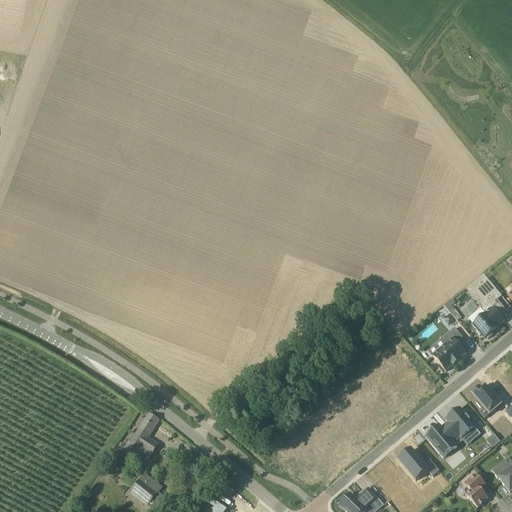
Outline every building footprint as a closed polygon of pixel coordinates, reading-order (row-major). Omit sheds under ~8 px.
[(472,284),(472,285),(486,301),(497,291),(484,276),(472,284)] [(486,315),(473,326),(477,330),(475,331),(480,337),(482,336),(485,340),(486,339),(488,340),(493,335),(492,334),(498,329),(497,328),(504,322),(498,315),(504,309),(494,298),(480,309),(486,315)] [(455,304),(452,300),(444,307),(450,314),(454,311),(451,307),(455,304)] [(432,358),(433,359),(440,366),(438,368),(442,373),(444,372),(446,373),(453,367),(453,368),(459,362),(466,356),(457,345),(463,339),(455,329),(441,341),(446,346),(432,358)] [(511,362),(498,374),(507,384),(501,389),(511,401),(511,400),(511,362)] [(481,390),(473,396),(479,403),(477,405),(482,412),(479,414),(485,421),(501,408),(486,389),(483,392),(481,390)] [(149,462),(158,446),(148,440),(159,421),(149,415),(126,452),(139,459),(140,456),(149,462)] [(480,433),(464,415),(430,446),(449,466),(462,453),(459,450),(465,445),(466,445),(480,433)] [(494,436),(487,442),(492,449),(499,443),(494,436)] [(411,451),(399,461),(416,482),(428,472),(433,478),(440,473),(430,461),(424,467),(411,451)] [(511,461),(510,463),(511,466),(511,469),(499,479),(505,487),(503,489),(507,494),(508,493),(509,494),(511,491),(511,461)] [(390,470),(380,478),(388,487),(382,492),(394,506),(400,501),(395,494),(404,486),(390,470)] [(478,510),(488,500),(481,493),(479,490),(484,485),(475,475),(464,485),(470,492),(465,496),(478,510)] [(129,494),(145,507),(147,508),(156,496),(139,482),(129,494)] [(369,511),(376,505),(381,511),(385,508),(370,492),(360,501),(361,502),(358,505),(352,500),(349,503),(348,502),(343,507),(344,508),(342,511),(341,511),(369,511)]
